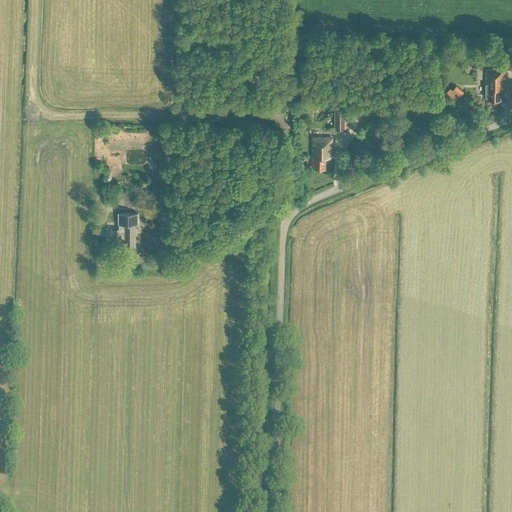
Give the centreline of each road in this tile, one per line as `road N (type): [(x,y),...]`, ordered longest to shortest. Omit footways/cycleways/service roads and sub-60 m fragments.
road 1 (unclassified): [(276,511),(288,214),(511,118)]
road 2 (track): [(283,114),(47,111),(32,86),(36,0)]
